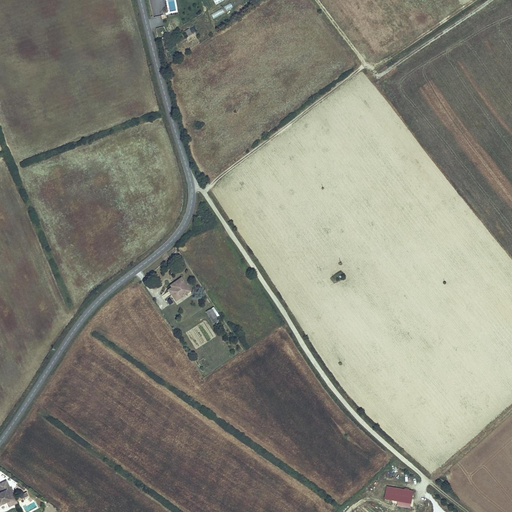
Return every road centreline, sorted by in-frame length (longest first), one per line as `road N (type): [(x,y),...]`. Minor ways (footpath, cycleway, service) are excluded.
road 1 (secondary): [(0,440),(89,310),(167,245),(189,214),(189,173),(141,0)]
road 2 (track): [(475,0),(387,59),(363,64),(203,189)]
